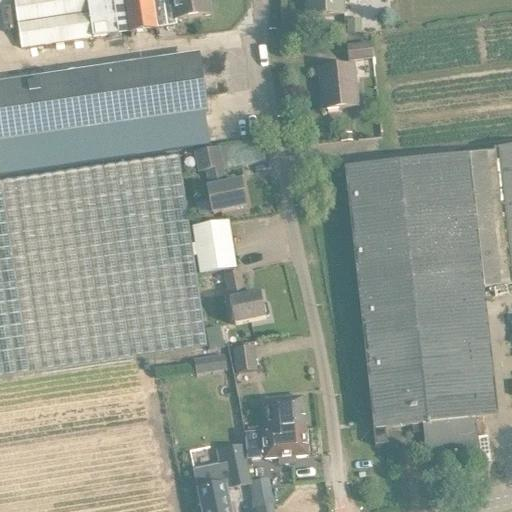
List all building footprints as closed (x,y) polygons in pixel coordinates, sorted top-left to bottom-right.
[(13,0),(20,48),(118,33),(112,0),(13,0)] [(124,0),(129,31),(155,28),(150,0),(172,0),(176,20),(209,14),(206,0),(124,0)] [(306,0),(307,16),(343,15),(342,0),(306,0)] [(348,61),(357,60),(372,58),(371,44),(347,47),(348,61)] [(0,138),(203,109),(196,58),(0,87),(0,138)] [(320,82),(321,82),(322,90),(321,90),(323,110),(357,106),(352,66),(319,69),(320,82)] [(203,109),(0,138),(0,175),(208,145),(203,109)] [(245,207),(242,191),(240,181),(225,184),(218,149),(195,154),(198,171),(206,170),(209,187),(207,188),(212,214),(245,207)] [(511,150),(492,153),(492,155),(440,161),(404,165),(404,164),(392,166),(356,170),(355,163),(350,164),(351,170),(346,171),(346,172),(347,172),(349,189),(348,190),(348,191),(349,191),(351,208),(350,208),(350,209),(351,209),(353,227),(352,227),(352,228),(353,228),(355,245),(354,246),(354,247),(355,247),(357,264),(356,264),(356,266),(357,266),(359,283),(358,283),(359,284),(361,301),(360,301),(361,302),(363,319),(362,319),(363,320),(365,337),(364,337),(365,338),(367,355),(366,355),(367,357),(367,356),(369,373),(368,373),(369,375),(371,391),(370,391),(374,428),(372,429),(374,445),(386,444),(384,428),(412,425),(412,433),(425,432),(425,435),(424,435),(427,460),(453,457),(454,459),(457,459),(456,456),(471,455),(477,454),(475,436),(472,436),(470,419),(479,418),(479,417),(478,417),(474,381),(475,381),(475,380),(473,381),(471,363),(473,363),(473,362),(471,362),(469,345),(471,345),(471,344),(469,344),(468,335),(467,327),(469,327),(469,326),(467,326),(465,310),(467,309),(467,308),(465,308),(463,291),(465,291),(465,289),(511,283),(511,150)] [(196,258),(194,244),(191,244),(178,159),(178,156),(0,182),(0,376),(206,346),(193,258),(196,258)] [(198,275),(235,269),(227,221),(191,227),(194,244),(196,258),(198,275)] [(236,283),(247,331),(279,324),(275,307),(277,307),(274,293),(272,293),(268,276),(236,283)] [(237,373),(257,370),(253,346),(233,349),(237,373)] [(223,355),(209,358),(211,370),(225,368),(223,355)] [(268,431),(244,433),(244,435),(276,432),(305,427),(302,398),(290,399),(282,400),(282,397),(281,397),(282,400),(266,401),(268,431)] [(308,457),(305,427),(276,432),(244,435),(246,459),(263,458),(264,460),(277,459),(278,465),(294,463),(293,458),(308,457)] [(242,446),(217,451),(220,466),(193,471),(198,494),(195,494),(197,505),(200,504),(201,511),(230,511),(225,489),(229,489),(251,485),(242,446)] [(256,511),(272,511),(267,484),(252,486),(256,511)]
